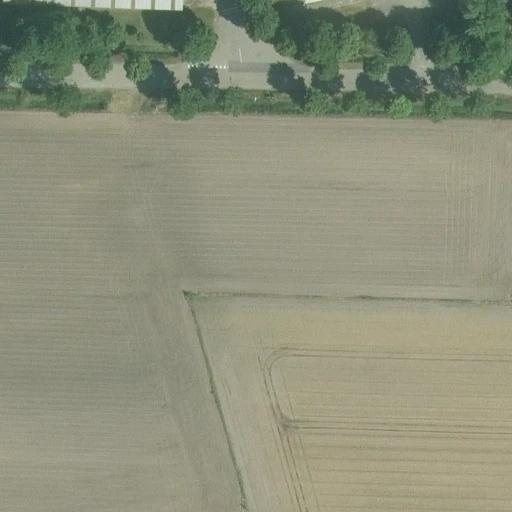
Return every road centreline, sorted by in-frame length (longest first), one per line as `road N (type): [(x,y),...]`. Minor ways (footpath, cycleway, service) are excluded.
road 1 (unclassified): [(244,78),(511,82)]
road 2 (unclassified): [(0,74),(244,78)]
